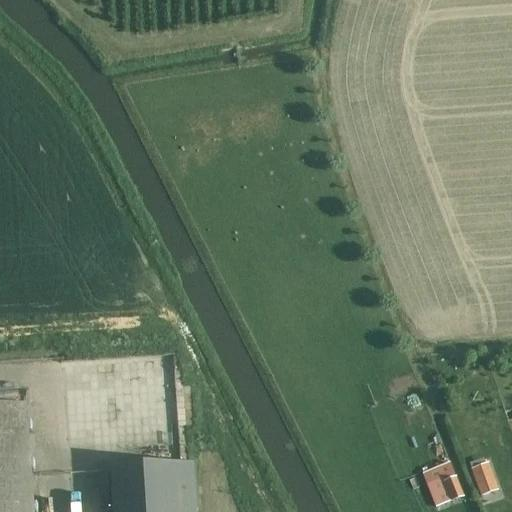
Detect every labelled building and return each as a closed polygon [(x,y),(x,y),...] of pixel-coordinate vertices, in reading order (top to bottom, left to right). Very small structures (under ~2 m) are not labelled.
[(391,401),(409,395),(398,357),(380,363),(391,401)] [(32,511),(25,406),(0,407),(0,511),(32,511)] [(110,470),(112,511),(195,511),(193,464),(110,470)] [(487,465),(471,470),(481,498),(497,493),(487,465)] [(455,480),(445,484),(453,504),(463,500),(455,480)]
